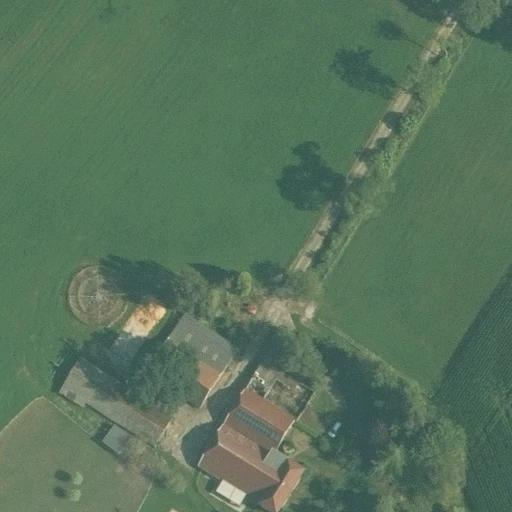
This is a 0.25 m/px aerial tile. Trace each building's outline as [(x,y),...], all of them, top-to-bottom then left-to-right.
[(199,409),(239,352),(185,315),(146,372),(199,409)] [(82,410),(92,393),(69,378),(58,395),(82,410)] [(297,421),(248,391),(198,470),(265,511),(280,511),(305,473),(276,455),(297,421)] [(138,438),(154,449),(165,432),(149,421),(138,438)] [(103,443),(121,455),(132,438),(114,426),(103,443)]
